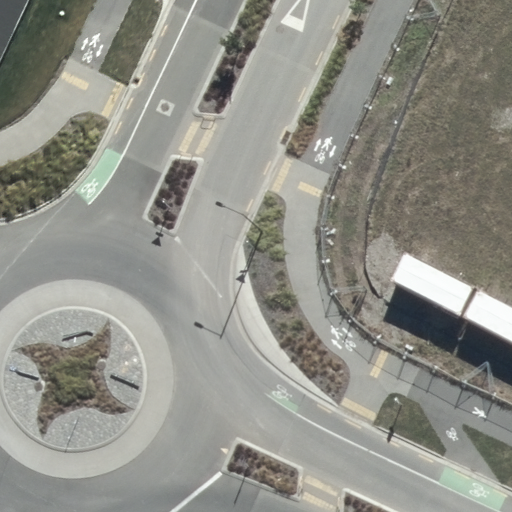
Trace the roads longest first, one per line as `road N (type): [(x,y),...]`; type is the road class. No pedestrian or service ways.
road 1 (residential): [(311,0),(176,292)]
road 2 (residential): [(103,248),(222,0)]
road 3 (residential): [(206,399),(450,511)]
